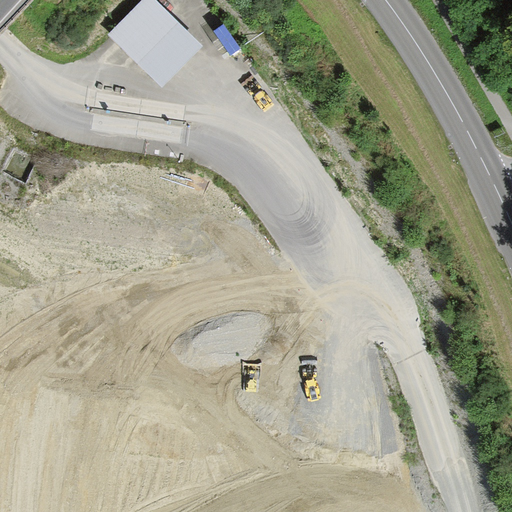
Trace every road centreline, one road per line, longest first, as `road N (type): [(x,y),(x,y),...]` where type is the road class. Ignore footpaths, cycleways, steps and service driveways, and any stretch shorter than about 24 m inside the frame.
road 1 (track): [(239,126),(299,167),(378,286),(410,351),(462,511)]
road 2 (tertiary): [(384,0),(428,69),(511,239)]
